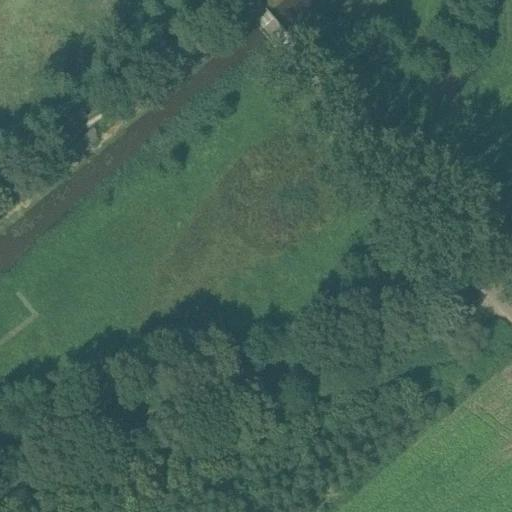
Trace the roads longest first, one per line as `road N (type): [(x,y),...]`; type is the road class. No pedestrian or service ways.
road 1 (track): [(506,304),(0,451)]
road 2 (unclassified): [(511,308),(251,0)]
